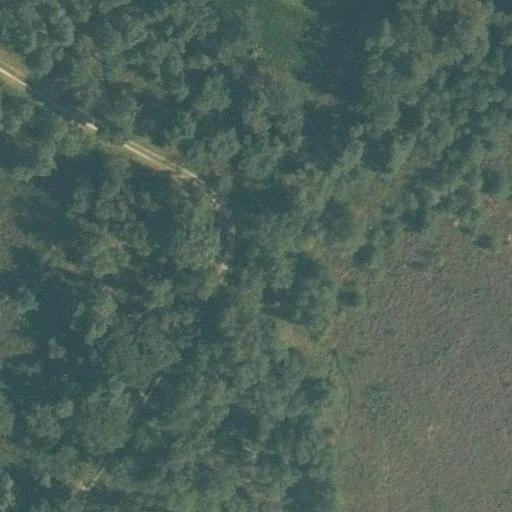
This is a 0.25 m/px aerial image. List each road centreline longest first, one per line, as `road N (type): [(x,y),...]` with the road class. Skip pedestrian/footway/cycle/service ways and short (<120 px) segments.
road 1 (track): [(262,207),(71,511)]
road 2 (track): [(0,52),(262,207)]
